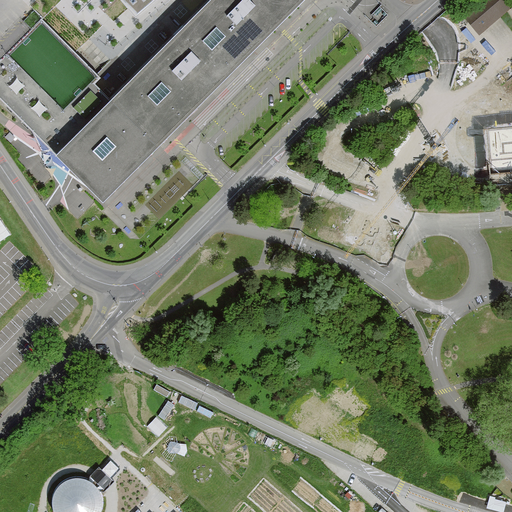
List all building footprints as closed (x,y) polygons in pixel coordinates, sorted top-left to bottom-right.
[(212,0),(56,156),(103,204),(280,27),(307,0),(212,0)] [(122,0),(138,15),(155,0),(122,0)] [(511,1),(511,0),(483,0),(463,18),(480,37),(511,9),(511,1)] [(465,57),(476,69),(488,58),(477,46),(465,57)] [(453,172),(511,174),(511,112),(508,112),(508,115),(476,114),(476,110),(456,109),(453,172)] [(204,175),(186,157),(182,162),(200,179),(204,175)] [(272,211),(268,226),(274,227),(278,213),(272,211)] [(0,240),(13,232),(0,212),(0,240)] [(381,244),(374,258),(386,265),(393,251),(381,244)] [(112,475),(121,466),(111,456),(93,474),(107,487),(115,479),(112,475)] [(102,511),(103,511),(104,503),(102,495),(98,488),(92,482),(84,479),(76,478),(68,481),(60,485),(55,492),(53,501),(53,510),(54,511),(102,511)]
